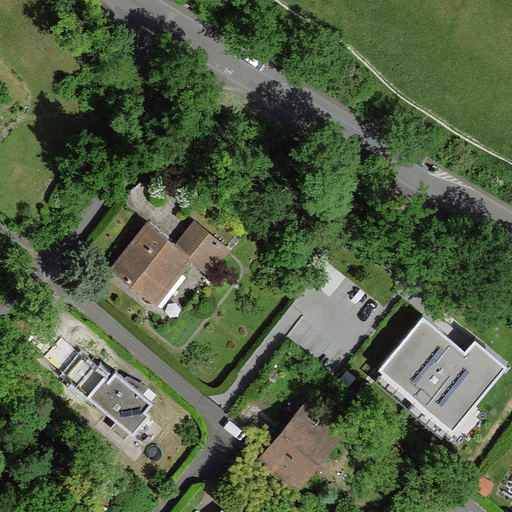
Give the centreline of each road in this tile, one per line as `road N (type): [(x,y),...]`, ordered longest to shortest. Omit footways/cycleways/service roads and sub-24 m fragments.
road 1 (tertiary): [(147,7),(511,229)]
road 2 (residential): [(147,7),(138,41),(143,119),(128,163),(0,313)]
